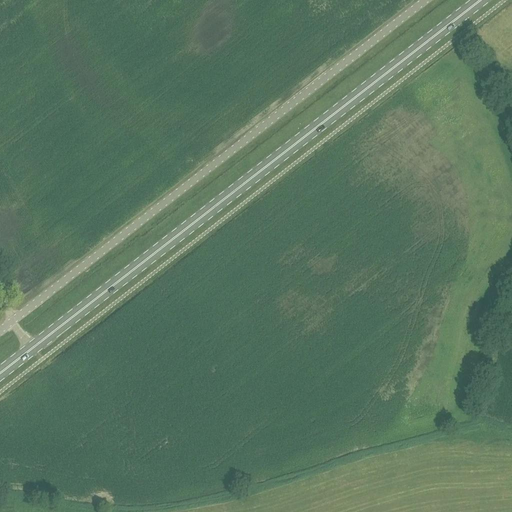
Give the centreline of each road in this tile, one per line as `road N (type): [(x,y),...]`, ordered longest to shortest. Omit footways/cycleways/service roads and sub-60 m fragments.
road 1 (primary): [(0,373),(488,0)]
road 2 (unclassified): [(0,331),(426,0)]
